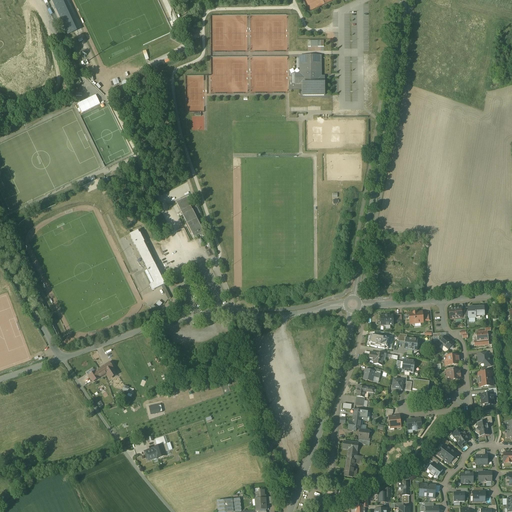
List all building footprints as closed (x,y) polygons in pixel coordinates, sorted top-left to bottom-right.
[(77,32),(62,0),(50,0),(68,36),(77,32)] [(321,57),(300,57),(300,74),(296,74),(296,84),(303,84),(303,96),(324,96),(324,77),(321,77),(321,57)] [(126,81),(123,83),(122,84),(122,86),(114,89),(116,95),(139,85),(136,80),(128,84),(127,82),(126,81)] [(204,233),(193,211),(192,211),(191,208),(187,199),(177,204),(181,212),(183,216),(194,238),(204,233)] [(182,227),(159,235),(159,237),(183,229),(182,227)] [(144,242),(140,234),(139,234),(138,231),(129,235),(131,238),(130,238),(135,247),(139,254),(147,250),(144,243),(144,242)] [(125,237),(118,241),(144,296),(152,292),(149,285),(147,285),(125,237)] [(147,250),(139,254),(146,268),(147,268),(145,266),(153,262),(147,250)] [(163,285),(153,265),(147,268),(146,268),(154,284),(150,286),(152,290),(161,286),(163,285)] [(171,299),(164,285),(163,285),(161,286),(168,300),(171,299)] [(458,308),(449,309),(450,320),(461,319),(462,319),(461,311),(458,308)] [(484,308),(474,308),(475,317),(484,316),(484,308)] [(422,312),(409,314),(410,325),(423,323),(423,322),(422,313),(422,312)] [(393,316),(381,317),(381,327),(393,326),(393,316)] [(485,332),(476,333),(477,342),(484,342),(488,341),(487,332),(485,332)] [(371,335),(369,344),(371,344),(370,347),(377,348),(377,347),(378,348),(384,350),(385,347),(387,348),(389,340),(386,339),(386,338),(373,335),(373,336),(371,335)] [(448,341),(444,337),(444,338),(443,337),(441,337),(439,337),(439,338),(439,341),(440,342),(439,343),(448,351),(449,350),(453,349),(453,345),(454,344),(449,340),(448,341)] [(406,338),(405,343),(404,350),(416,352),(417,340),(406,339),(406,338)] [(297,346),(297,356),(309,357),(309,351),(308,351),(308,346),(297,346)] [(384,356),(370,353),(369,360),(374,361),(373,365),(382,367),(384,356)] [(487,354),(477,355),(478,364),(486,363),(486,367),(491,366),(490,354),(490,353),(487,354)] [(458,356),(445,357),(446,362),(445,362),(445,366),(459,365),(458,356)] [(413,374),(415,362),(403,360),(402,366),(402,370),(401,372),(413,374)] [(109,363),(104,367),(107,372),(113,369),(109,363)] [(104,367),(96,372),(99,378),(106,373),(107,372),(104,367)] [(107,372),(106,373),(110,379),(117,374),(113,369),(107,372)] [(381,371),(374,369),(374,372),(366,370),(363,380),(372,382),(373,378),(379,379),(381,371)] [(460,371),(446,372),(447,377),(448,377),(449,378),(449,381),(461,380),(460,371)] [(95,372),(89,376),(93,382),(99,378),(96,372),(95,372)] [(486,373),(480,374),(480,377),(479,377),(479,384),(481,384),(481,387),(488,387),(493,386),(492,382),(490,382),(489,373),(492,373),(486,373)] [(400,381),(393,380),(392,389),(398,390),(398,391),(402,391),(403,387),(402,387),(402,384),(403,381),(400,381)] [(425,382),(413,380),(412,390),(420,391),(420,389),(428,390),(429,385),(424,385),(425,382)] [(374,390),(358,387),(357,397),(364,398),(365,393),(373,394),(374,390)] [(489,394),(481,395),(481,397),(481,400),(484,400),(484,404),(488,404),(488,406),(494,405),(493,397),(493,394),(489,394)] [(357,397),(356,397),(355,406),(364,407),(365,399),(364,398),(357,397)] [(157,405),(149,407),(151,415),(159,413),(157,405)] [(393,410),(386,409),(385,418),(389,417),(392,417),(391,415),(392,415),(393,410)] [(368,412),(354,410),(353,419),(363,421),(369,422),(369,418),(367,418),(368,412)] [(400,417),(394,418),(394,417),(392,417),(389,417),(390,427),(392,427),(393,428),(394,428),(397,428),(397,427),(397,426),(400,426),(400,417)] [(363,421),(353,419),(352,423),(349,422),(348,430),(356,431),(356,429),(360,430),(361,425),(362,426),(363,422),(363,421)] [(414,420),(411,420),(412,421),(407,422),(408,430),(412,429),(412,431),(417,430),(417,429),(421,428),(420,420),(414,421),(414,420)] [(481,422),(477,423),(477,424),(478,428),(476,430),(480,433),(480,437),(479,437),(479,438),(489,436),(489,435),(488,429),(487,424),(486,421),(481,422)] [(466,424),(460,425),(467,434),(470,432),(466,424)] [(460,429),(452,435),(455,439),(454,439),(457,443),(458,443),(460,446),(468,441),(465,435),(463,433),(460,429)] [(370,431),(363,430),(362,431),(359,431),(359,433),(360,433),(360,434),(359,434),(359,437),(368,439),(370,431)] [(163,437),(154,440),(157,447),(163,445),(163,446),(166,445),(163,437)] [(449,444),(442,438),(439,443),(444,447),(445,446),(447,447),(449,444)] [(356,444),(344,442),(343,449),(348,450),(347,459),(355,460),(355,456),(356,452),(357,448),(355,448),(356,444)] [(157,447),(155,448),(156,449),(154,449),(153,449),(157,459),(157,460),(164,457),(163,455),(166,454),(163,446),(163,445),(157,447)] [(444,447),(438,455),(443,460),(451,450),(447,447),(445,446),(444,447)] [(153,449),(146,452),(148,456),(146,457),(148,462),(157,459),(153,449)] [(451,450),(443,460),(449,464),(450,463),(454,458),(457,455),(451,450)] [(511,453),(503,454),(503,463),(507,463),(510,463),(511,462),(511,453)] [(477,456),(476,456),(476,465),(487,465),(487,456),(484,456),(477,456)] [(439,462),(433,457),(430,461),(432,463),(433,463),(433,464),(436,466),(439,462)] [(355,460),(347,459),(346,468),(354,469),(354,465),(355,460)] [(432,463),(427,470),(427,471),(428,470),(430,472),(430,473),(433,476),(434,475),(437,477),(437,478),(443,471),(442,470),(442,471),(436,466),(433,464),(433,463),(432,463)] [(354,469),(346,468),(345,476),(353,477),(354,469)] [(470,473),(461,473),(461,484),(464,484),(465,485),(465,483),(469,483),(469,485),(469,484),(473,484),(473,476),(473,473),(470,473)] [(491,473),(479,473),(479,482),(483,482),(487,482),(491,482),(491,473)] [(403,480),(403,483),(398,483),(398,491),(402,491),(402,497),(409,496),(409,491),(411,491),(410,480),(403,480)] [(428,486),(420,485),(420,491),(422,491),(422,497),(427,498),(428,486)] [(435,486),(428,486),(427,498),(434,499),(435,486)] [(264,491),(259,491),(259,489),(255,490),(256,500),(265,499),(265,498),(265,496),(264,496),(264,491)] [(473,492),(473,502),(485,502),(485,492),(482,492),(473,492)] [(464,495),(464,493),(461,493),(454,493),(454,497),(453,497),(453,502),(459,502),(459,503),(464,503),(464,495)] [(385,494),(378,494),(378,503),(386,503),(386,502),(387,501),(388,501),(388,498),(387,494),(385,494)] [(239,499),(232,500),(233,511),(237,511),(240,511),(239,499)] [(265,499),(256,500),(257,506),(255,507),(255,511),(256,511),(265,511),(265,510),(265,505),(266,505),(266,499),(265,499)] [(233,511),(232,500),(217,501),(218,511),(233,511)]
